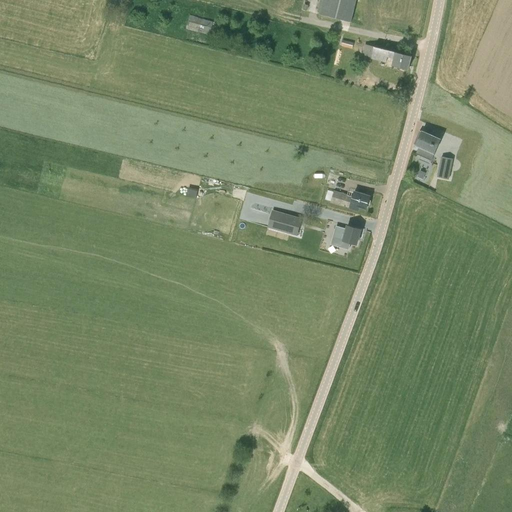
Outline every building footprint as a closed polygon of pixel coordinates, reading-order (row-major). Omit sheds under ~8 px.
[(351,23),(356,0),(323,0),(319,15),(351,23)] [(185,29),(209,35),(213,22),(189,15),(185,29)] [(395,58),(393,66),(408,70),(412,56),(367,45),(364,55),(387,61),(388,56),(395,58)] [(434,153),(440,140),(419,131),(414,144),(434,153)] [(422,163),(416,180),(427,184),(437,160),(419,152),(416,160),(422,163)] [(448,179),(453,159),(441,157),(437,177),(448,179)] [(327,187),(337,190),(341,176),(331,173),(327,187)] [(370,197),(354,192),(353,198),(347,196),(334,192),(330,202),(344,206),(344,207),(345,207),(346,206),(350,207),(350,208),(358,210),(359,207),(366,209),(370,197)] [(254,205),(250,221),(266,225),(270,209),(254,205)] [(268,227),(297,235),(302,219),(272,211),(268,227)] [(320,224),(317,233),(315,240),(331,244),(343,248),(344,245),(349,246),(350,243),(356,244),(358,236),(359,236),(361,231),(360,231),(360,229),(348,226),(343,241),(333,238),(338,221),(329,219),(327,225),(320,224)]
